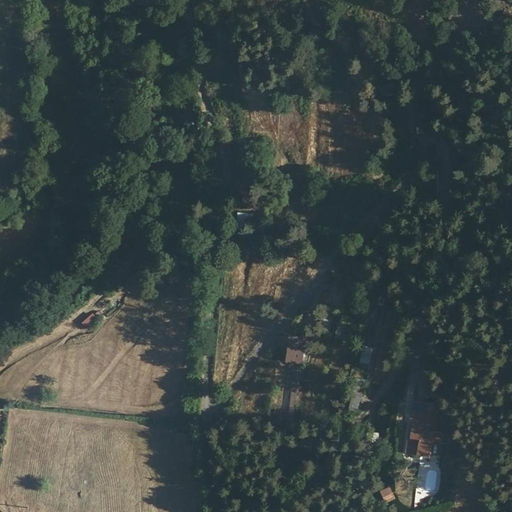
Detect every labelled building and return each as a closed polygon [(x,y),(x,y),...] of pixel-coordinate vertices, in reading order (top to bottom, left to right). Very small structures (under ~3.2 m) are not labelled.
[(459,195),(458,144),(441,144),(442,196),(459,195)] [(237,213),(237,226),(254,225),(253,213),(237,213)] [(93,313),(82,324),(90,331),(100,320),(93,313)] [(322,317),(321,330),(330,331),(332,318),(322,317)] [(303,365),(306,338),(289,336),(286,363),(303,365)] [(336,413),(345,344),(336,342),(327,412),(336,413)] [(363,346),(360,363),(371,364),(373,348),(363,346)] [(286,416),(294,418),(302,366),(294,365),(286,416)] [(360,412),(362,392),(352,391),(350,411),(360,412)] [(412,400),(405,455),(431,458),(433,445),(442,446),(444,432),(436,431),(440,404),(412,400)] [(390,487),(380,492),(386,504),(396,499),(390,487)]
